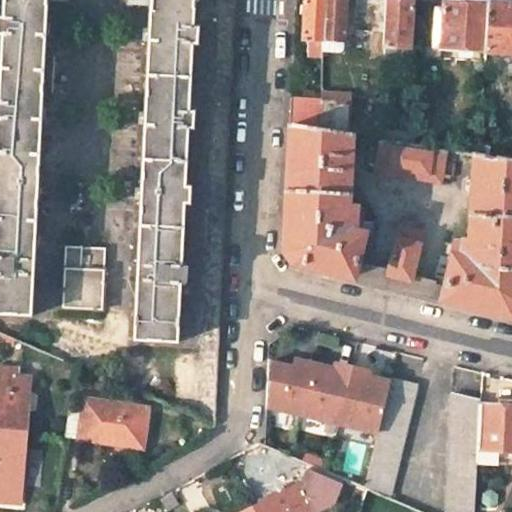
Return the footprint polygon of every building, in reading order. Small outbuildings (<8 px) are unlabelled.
[(0,0),(0,314),(29,316),(31,272),(21,272),(22,260),(32,261),(44,0),(0,0)] [(191,130),(192,113),(187,113),(190,45),(196,45),(196,28),(190,27),(191,0),(149,0),(137,265),(143,266),(143,275),(136,275),(133,340),(175,342),(179,283),(184,283),(185,267),(180,266),(182,205),(188,205),(189,188),(183,188),(186,130),(191,130)] [(234,0),(218,0),(198,417),(215,424),(234,0)] [(323,40),(325,0),(305,0),(303,39),(309,39),(308,56),(322,56),(323,52),(323,40)] [(325,0),(323,40),(340,42),(343,0),(325,0)] [(385,0),(360,0),(359,28),(384,29),(385,0)] [(385,0),(384,29),(382,62),(407,63),(411,0),(385,0)] [(440,49),(483,51),(486,3),(463,2),(442,1),(440,49)] [(511,54),(511,4),(486,3),(483,51),(482,53),(511,54)] [(340,42),(323,40),(323,52),(340,54),(340,42)] [(318,129),(319,113),(320,96),(291,94),(290,125),(318,129)] [(332,96),(320,96),(319,113),(318,129),(346,133),(347,118),(331,115),(332,96)] [(318,129),(290,125),(284,244),(300,263),(351,276),(354,263),(362,231),(352,229),(353,207),(344,206),(348,133),(346,133),(318,129)] [(445,149),(383,139),(377,170),(439,180),(445,149)] [(455,253),(446,286),(442,300),(511,317),(511,159),(476,154),(470,240),(464,239),(463,255),(455,253)] [(424,229),(402,223),(389,272),(411,277),(424,229)] [(65,245),(62,307),(103,309),(106,248),(65,245)] [(32,261),(22,260),(21,272),(31,272),(32,261)] [(411,277),(389,272),(354,263),(351,276),(391,286),(442,300),(446,286),(411,277)] [(48,353),(70,362),(89,370),(96,355),(55,338),(48,353)] [(267,406),(301,414),(313,361),(295,357),(293,365),(269,359),(267,406)] [(339,422),(353,365),(336,360),(334,366),(313,361),(301,414),(339,422)] [(378,431),(391,381),(368,375),(370,369),(353,365),(339,422),(378,431)] [(0,369),(0,431),(22,433),(27,379),(15,378),(16,371),(0,369)] [(418,384),(392,378),(391,381),(378,431),(364,487),(389,498),(418,384)] [(445,511),(476,511),(479,461),(479,448),(477,448),(480,403),(482,403),(482,399),(452,392),(445,511)] [(81,397),(80,409),(64,407),(60,437),(102,441),(103,436),(139,441),(145,406),(81,397)] [(511,450),(511,405),(482,403),(480,403),(477,448),(479,448),(497,449),(511,450)] [(22,433),(0,431),(0,501),(16,503),(22,433)] [(497,449),(479,448),(479,461),(496,462),(497,449)] [(304,480),(252,507),(254,511),(315,511),(334,503),(341,485),(308,471),(304,480)]
